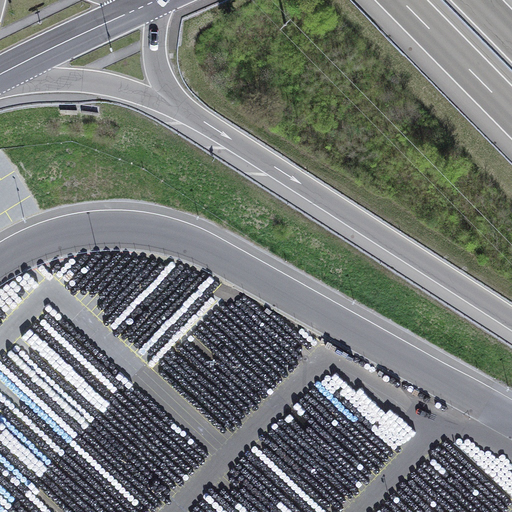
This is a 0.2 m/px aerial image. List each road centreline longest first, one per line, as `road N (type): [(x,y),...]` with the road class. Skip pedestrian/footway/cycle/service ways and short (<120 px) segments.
road 1 (motorway): [(177,106),(511,321)]
road 2 (motorway): [(0,86),(95,82),(177,106)]
road 3 (primary): [(149,4),(0,75)]
road 4 (motorway): [(400,0),(511,113)]
